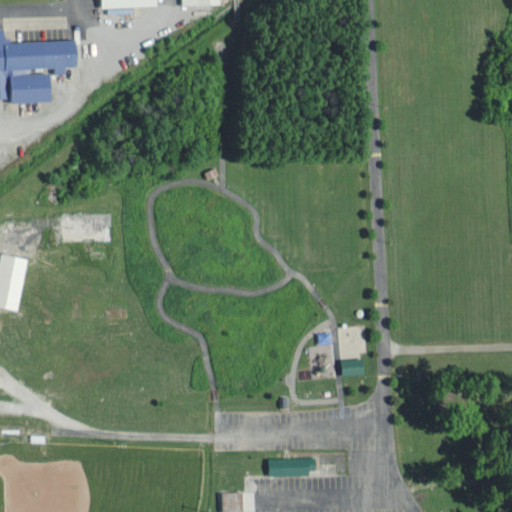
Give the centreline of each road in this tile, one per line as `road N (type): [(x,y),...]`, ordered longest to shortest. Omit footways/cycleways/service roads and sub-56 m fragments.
road 1 (residential): [(383,347),(369,0)]
road 2 (residential): [(393,501),(383,347)]
